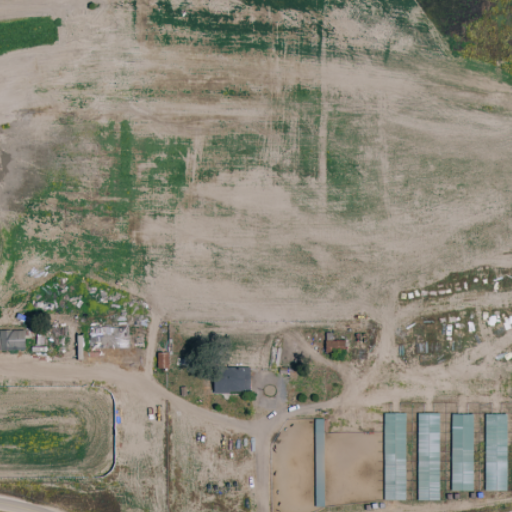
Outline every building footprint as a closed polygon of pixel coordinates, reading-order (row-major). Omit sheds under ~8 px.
[(148,349),(93,349),(93,328),(148,328),(148,349)] [(2,332),(28,331),(29,350),(3,351),(3,346),(0,346),(0,335),(3,335),(2,332)] [(328,341),(349,342),(349,351),(336,351),(336,353),(328,353),(328,341)] [(160,353),(171,354),(171,370),(160,369),(160,353)] [(216,394),(216,368),(253,368),(253,392),(232,392),(232,394),(216,394)] [(383,499),(405,500),(406,413),(385,412),(383,499)] [(439,500),(440,412),(418,412),(417,500),(439,500)] [(473,491),(474,413),(452,413),(451,490),(473,491)] [(507,414),(486,414),(485,490),(507,490),(507,414)] [(27,416),(39,419),(37,431),(24,428),(27,416)] [(315,506),(324,506),(324,418),(315,418),(315,506)] [(109,432),(121,435),(118,447),(106,443),(109,432)] [(174,460),(177,448),(190,451),(187,463),(174,460)]
